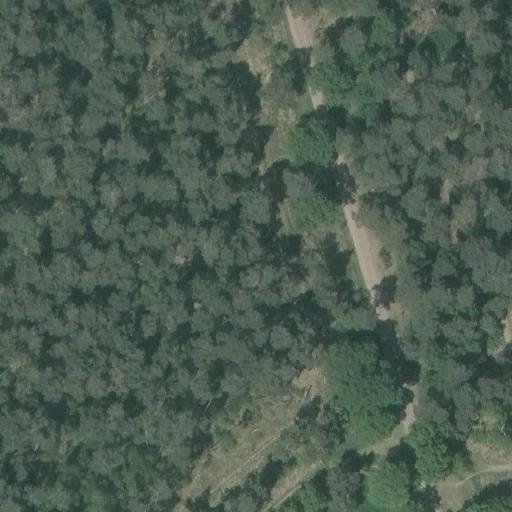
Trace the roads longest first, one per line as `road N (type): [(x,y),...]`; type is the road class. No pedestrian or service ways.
road 1 (track): [(413,438),(290,0)]
road 2 (track): [(413,438),(338,448),(270,511)]
